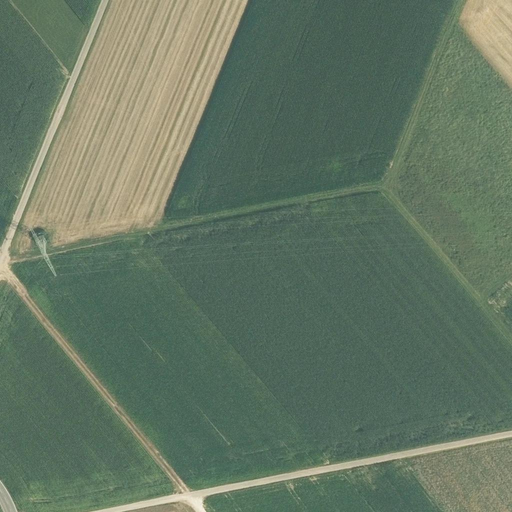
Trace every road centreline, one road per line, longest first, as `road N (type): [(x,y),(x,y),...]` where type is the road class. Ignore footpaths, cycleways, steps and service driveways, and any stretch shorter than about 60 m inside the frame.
road 1 (track): [(511,339),(382,188),(1,258)]
road 2 (track): [(511,434),(107,511)]
road 3 (track): [(0,270),(199,511)]
road 4 (track): [(1,258),(105,0)]
road 5 (track): [(382,188),(458,0)]
